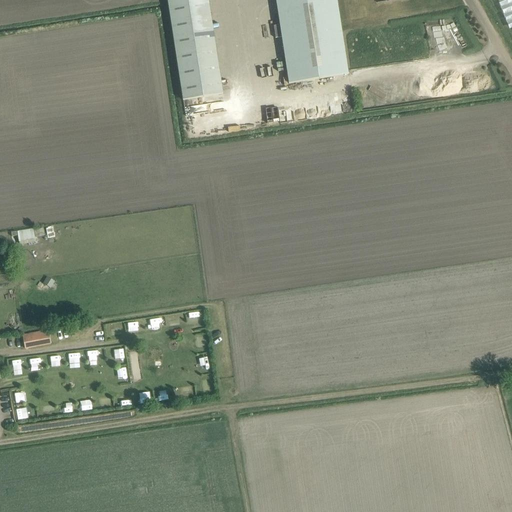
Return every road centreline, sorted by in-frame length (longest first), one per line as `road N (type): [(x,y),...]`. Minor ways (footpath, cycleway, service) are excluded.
road 1 (track): [(511,369),(231,407)]
road 2 (track): [(231,407),(0,442)]
